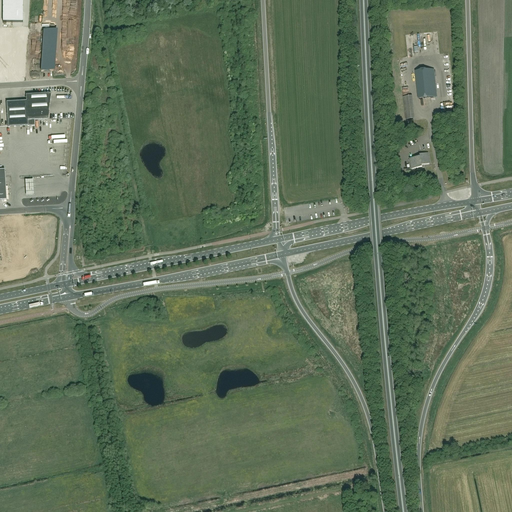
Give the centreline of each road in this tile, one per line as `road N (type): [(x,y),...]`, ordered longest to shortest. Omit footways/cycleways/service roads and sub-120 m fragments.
road 1 (trunk): [(403,511),(363,0)]
road 2 (trunk): [(422,511),(421,424),(435,379),(483,292),(483,228)]
road 3 (trunk): [(287,273),(295,299),(365,408),(385,511)]
road 4 (track): [(98,0),(149,256)]
road 5 (trunk): [(263,0),(277,239)]
road 6 (unclassified): [(71,307),(86,314),(124,295),(287,273)]
road 7 (primary): [(69,296),(282,254)]
road 8 (primary): [(277,239),(67,283)]
road 9 (primary): [(477,201),(277,239)]
road 10 (primary): [(282,254),(480,213)]
road 11 (unclassified): [(287,273),(374,244),(483,228)]
road 12 (trunk): [(477,201),(467,0)]
road 13 (unclassified): [(80,81),(70,211)]
